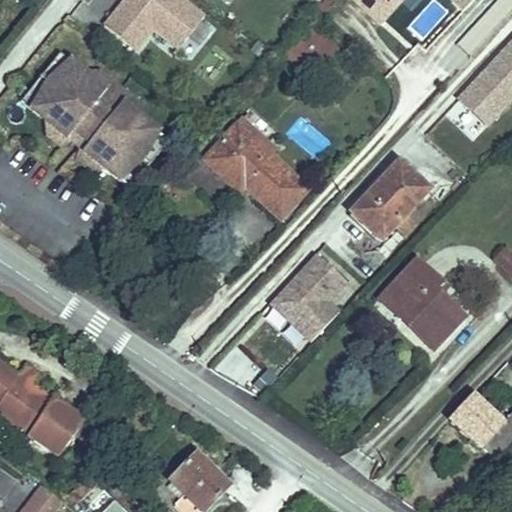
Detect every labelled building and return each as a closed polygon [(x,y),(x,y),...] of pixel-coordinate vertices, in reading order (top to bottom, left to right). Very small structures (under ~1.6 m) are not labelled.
[(154,31),(165,40),(171,33),(184,43),(204,19),(180,0),(177,0),(176,2),(173,0),(125,0),(104,27),(136,53),(154,31)] [(351,0),(374,20),(392,0),(398,5),(402,0),(351,0)] [(374,20),(380,25),(398,5),(392,0),(374,20)] [(462,14),(474,0),(454,0),(451,3),(462,14)] [(311,24),(283,53),(310,79),(338,50),(311,24)] [(165,40),(178,51),(184,43),(171,33),(165,40)] [(487,127),(511,99),(511,50),(509,48),(459,101),(487,127)] [(112,116),(97,104),(107,92),(85,75),(60,55),(22,103),(46,122),(68,140),(77,128),(92,140),(83,152),(105,170),(130,190),(168,142),(143,122),(122,104),(112,116)] [(141,107),(100,73),(85,75),(107,92),(97,104),(112,116),(122,104),(143,122),(141,107)] [(245,190),(281,222),(309,191),(270,155),(274,150),(241,120),(203,162),(240,195),(245,190)] [(92,140),(77,128),(68,140),(46,122),(48,137),(60,147),(70,141),(82,151),(78,161),(90,171),(105,170),(83,152),(92,140)] [(408,174),(398,165),(352,215),(382,242),(396,227),(404,218),(432,189),(412,170),(408,174)] [(404,218),(396,227),(406,237),(414,228),(404,218)] [(511,255),(506,249),(494,260),(511,278),(511,255)] [(281,316),(311,344),(311,345),(340,314),(329,304),(346,285),(315,256),(276,298),(287,309),(281,316)] [(433,352),(464,318),(437,294),(443,287),(416,262),(386,294),(416,323),(410,330),(433,352)] [(379,302),(410,330),(416,323),(386,294),(379,302)] [(269,305),(270,306),(281,316),(287,309),(276,298),(269,305)] [(18,377),(0,364),(0,418),(59,459),(84,422),(33,388),(41,376),(26,366),(18,377)] [(494,459),(511,439),(511,413),(502,424),(474,398),(451,423),(471,442),(473,440),(481,447),(494,459)] [(473,440),(471,442),(479,449),(481,447),(473,440)] [(170,484),(183,497),(198,511),(206,511),(230,488),(197,456),(170,484)] [(56,511),(62,504),(40,487),(21,511),(56,511)] [(174,506),(179,511),(198,511),(183,497),(174,506)]
